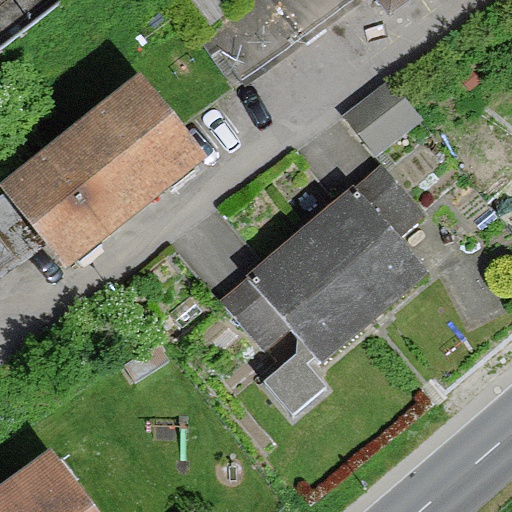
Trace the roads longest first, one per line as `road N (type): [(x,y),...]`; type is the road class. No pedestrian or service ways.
road 1 (residential): [(0,338),(462,0)]
road 2 (primary): [(417,511),(511,431)]
